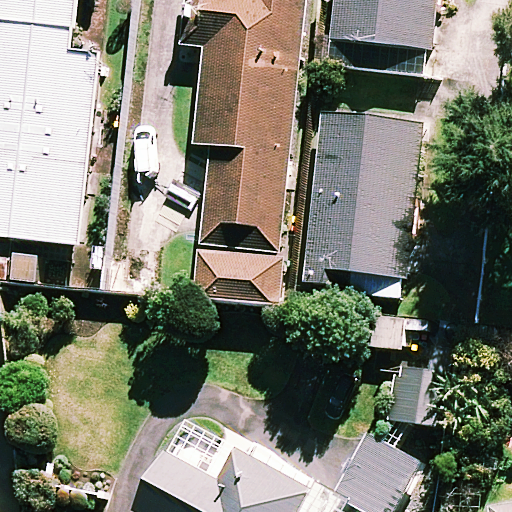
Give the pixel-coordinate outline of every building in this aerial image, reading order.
[(9,0),(5,44),(0,43),(0,237),(89,247),(109,59),(80,56),(85,0),(9,0)] [(314,0),(195,0),(190,46),(213,49),(203,147),(220,149),(210,246),(288,254),(314,0)] [(343,0),(337,68),(439,78),(446,0),(343,0)] [(431,125),(332,114),(312,290),(411,301),(431,125)] [(511,268),(511,218),(508,217),(500,267),(511,268)] [(462,349),(443,347),(439,374),(408,370),(400,421),(450,429),(462,349)] [(379,441),(342,505),(197,423),(146,511),(407,511),(431,470),(379,441)] [(510,511),(511,501),(498,503),(499,511),(510,511)]
